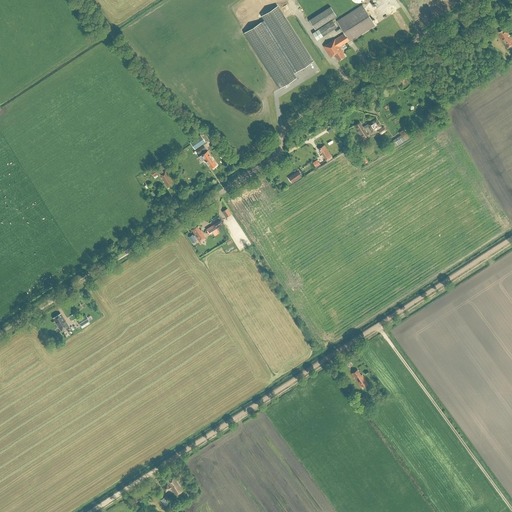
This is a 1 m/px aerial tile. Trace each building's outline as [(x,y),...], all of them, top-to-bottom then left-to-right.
[(375,25),(362,4),(337,21),(344,33),(323,46),(331,57),(335,54),(338,60),(345,56),(342,52),(343,51),(340,46),(349,40),(350,41),(375,25)] [(313,61),(278,5),(261,16),(264,20),(244,32),(279,88),(296,77),(294,73),(313,61)] [(309,20),(315,29),(336,15),(330,6),(309,20)] [(332,20),(319,29),(312,33),(317,40),(337,27),(332,20)] [(497,33),(506,48),(511,44),(511,40),(509,35),(505,28),(497,33)] [(360,121),(354,125),(363,139),(366,138),(365,136),(368,135),(364,129),(369,126),(372,131),(381,125),(375,118),(367,123),(367,124),(363,126),(360,121)] [(190,142),(195,148),(205,142),(200,135),(190,142)] [(396,145),(405,140),(401,135),(393,140),(396,145)] [(203,145),(196,150),(199,153),(206,148),(203,145)] [(326,159),(331,156),(324,145),(319,148),(326,159)] [(217,164),(210,154),(208,151),(199,157),(201,160),(204,158),(211,168),(217,164)] [(157,174),(157,173),(162,170),(159,166),(150,171),(154,176),(157,174)] [(168,185),(173,182),(166,170),(160,173),(168,185)] [(292,182),(301,175),(298,170),(288,177),(292,182)] [(220,220),(206,229),(209,233),(223,224),(220,220)] [(198,226),(192,229),(195,234),(193,235),(192,234),(189,236),(192,243),(196,240),(195,238),(197,237),(199,241),(206,237),(202,230),(201,231),(198,226)] [(60,313),(54,317),(62,330),(68,325),(60,313)] [(86,315),(77,320),(81,326),(90,320),(86,315)] [(352,373),(360,386),(361,387),(368,383),(362,374),(361,374),(358,369),(352,373)] [(359,399),(364,406),(368,403),(364,396),(359,399)] [(167,484),(162,487),(166,492),(172,488),(176,494),(182,490),(176,481),(174,478),(168,481),(170,485),(170,486),(169,487),(167,484)]
